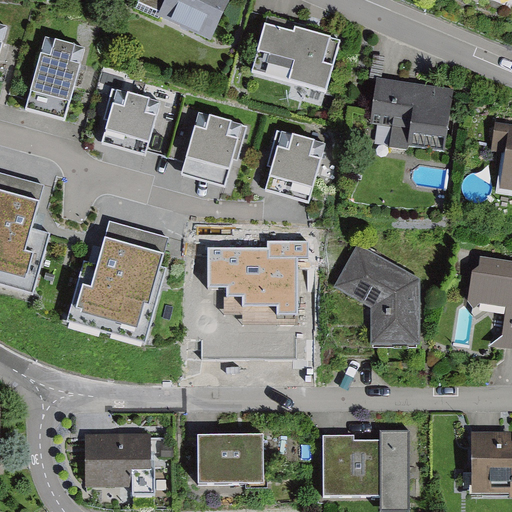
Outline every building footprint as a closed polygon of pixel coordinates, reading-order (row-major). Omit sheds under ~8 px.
[(141,0),(139,5),(213,43),(235,0),(141,0)] [(0,82),(14,29),(0,25),(0,82)] [(350,46),(278,25),(262,79),(334,100),(350,46)] [(46,42),(26,117),(66,128),(86,53),(46,42)] [(463,96),(387,82),(380,119),(401,123),(398,140),(453,151),(463,96)] [(161,104),(118,90),(102,141),(145,155),(161,104)] [(242,126),(200,113),(183,172),(225,184),(242,126)] [(511,129),(502,128),(497,156),(511,158),(511,159),(507,189),(511,190),(511,129)] [(328,144),(284,132),(267,188),(312,201),(328,144)] [(44,185),(0,172),(0,283),(32,292),(50,232),(32,227),(44,185)] [(170,238),(110,223),(96,276),(81,272),(69,320),(150,340),(168,268),(162,267),(170,238)] [(372,350),(421,350),(421,283),(358,248),(335,290),(372,311),(372,350)] [(213,311),(286,312),(287,253),(215,252),(213,311)] [(511,265),(480,263),(476,313),(510,317),(507,351),(511,351),(511,265)] [(385,442),(331,441),(330,501),(388,503),(387,511),(414,511),(416,433),(386,433),(385,442)] [(511,434),(480,435),(480,506),(511,505),(511,434)] [(163,439),(92,439),(92,490),(163,491),(163,439)] [(269,441),(205,441),(205,491),(269,491),(269,441)]
